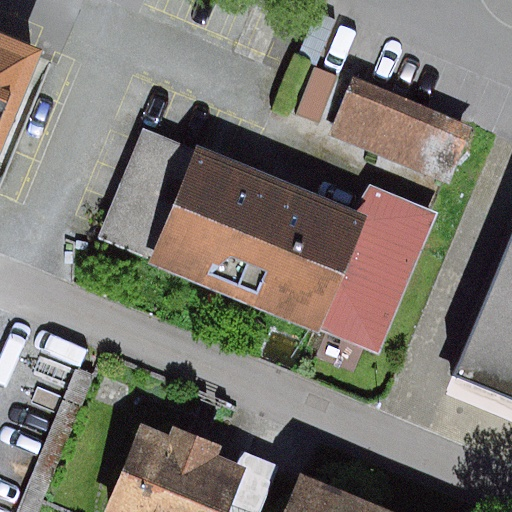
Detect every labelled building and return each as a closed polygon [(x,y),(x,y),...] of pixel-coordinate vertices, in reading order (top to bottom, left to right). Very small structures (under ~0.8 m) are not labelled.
[(0,0),(0,133),(32,56),(0,42),(0,0)] [(476,129),(352,78),(329,138),(451,189),(476,129)] [(258,177),(160,142),(118,244),(378,356),(439,213),(370,186),(355,211),(258,177)] [(511,228),(450,377),(511,402),(511,228)] [(271,511),(282,488),(155,435),(122,511),(271,511)] [(386,511),(336,491),(327,511),(386,511)]
